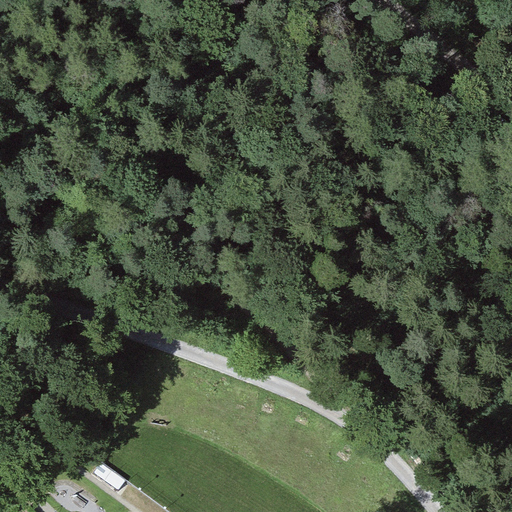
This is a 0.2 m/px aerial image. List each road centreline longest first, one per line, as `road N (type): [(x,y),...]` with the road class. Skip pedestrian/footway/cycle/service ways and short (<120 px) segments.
road 1 (track): [(0,107),(70,151),(191,253),(336,410)]
road 2 (track): [(336,410),(0,284)]
road 3 (track): [(336,410),(438,511)]
